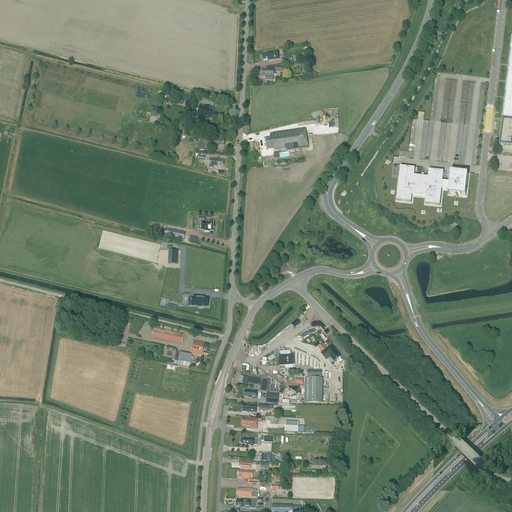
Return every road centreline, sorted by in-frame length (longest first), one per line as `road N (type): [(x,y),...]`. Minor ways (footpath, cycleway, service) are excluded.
road 1 (unclassified): [(254,308),(232,298),(247,0)]
road 2 (secondary): [(375,244),(332,211),(328,191),(400,78),(432,0)]
road 3 (unclassified): [(481,466),(295,280)]
road 4 (unclassified): [(502,0),(478,208),(492,232)]
road 5 (tertiary): [(203,511),(216,400),(254,308)]
road 6 (secondary): [(475,397),(420,328),(396,272)]
road 7 (trunk): [(491,426),(403,511)]
